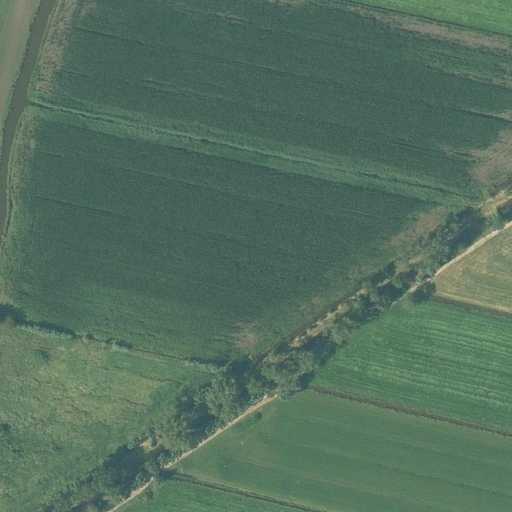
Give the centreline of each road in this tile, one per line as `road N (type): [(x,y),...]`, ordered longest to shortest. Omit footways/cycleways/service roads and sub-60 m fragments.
road 1 (track): [(59,511),(511,191)]
road 2 (track): [(103,511),(511,222)]
